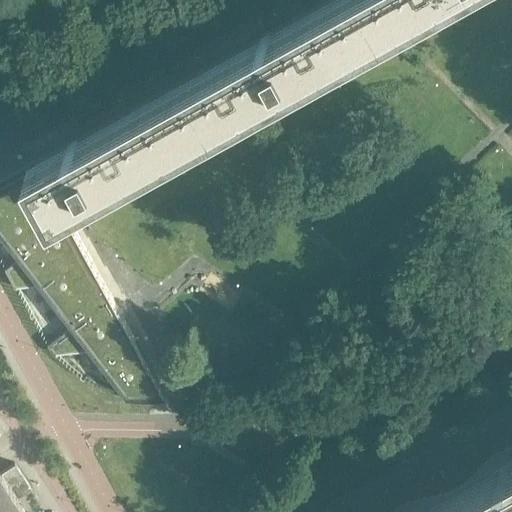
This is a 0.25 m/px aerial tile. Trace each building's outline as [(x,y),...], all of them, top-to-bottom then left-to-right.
[(433,9),(449,0),(331,0),(276,31),(299,74),(312,67),(318,73),(349,56),(347,47),(366,37),(373,43),(405,25),(403,16),(426,4),(433,9)] [(240,116),(276,96),(275,87),(299,74),(276,31),(83,137),(107,180),(119,173),(126,179),(156,162),(155,154),(173,143),(180,149),(198,139),(197,130),(234,110),(240,116)] [(107,180),(83,137),(37,163),(58,201),(92,182),(94,187),(95,187),(95,186),(106,180),(107,180)] [(159,381),(72,223),(62,205),(94,187),(92,182),(58,201),(37,163),(0,183),(0,228),(21,256),(6,268),(17,287),(18,286),(17,285),(42,283),(69,318),(74,325),(49,344),(57,354),(58,353),(57,352),(92,348),(118,381),(118,382),(115,391),(120,393),(128,394),(136,396),(142,396),(149,396),(156,396),(166,395),(159,382),(159,381)] [(9,484),(1,471),(0,469),(0,431),(2,430),(0,426),(0,511),(20,511),(25,509),(9,484)] [(511,511),(511,446),(510,448),(507,449),(503,451),(500,452),(496,454),(489,460),(486,462),(481,467),(476,473),(472,477),(469,480),(463,484),(458,487),(454,489),(450,491),(447,493),(443,494),(436,496),(428,497),(422,498),(418,499),(414,501),(407,504),(403,506),(395,511),(394,511),(511,511)] [(23,476),(14,462),(1,471),(9,484),(23,476)]
